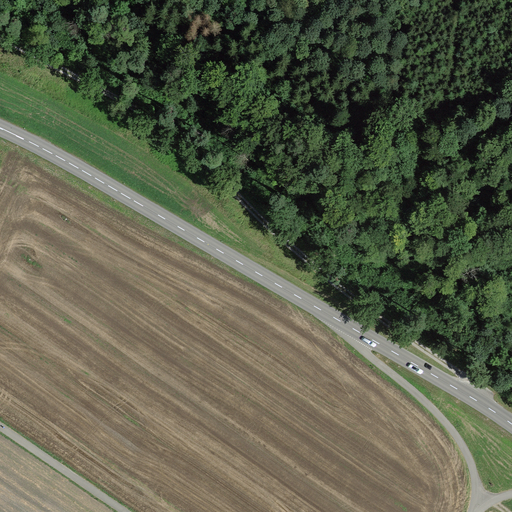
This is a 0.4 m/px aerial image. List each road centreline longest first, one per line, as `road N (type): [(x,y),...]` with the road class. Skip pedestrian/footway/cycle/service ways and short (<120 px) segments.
road 1 (track): [(476,399),(469,380),(330,282),(161,125),(0,31)]
road 2 (tertiary): [(511,424),(63,158),(0,129)]
road 3 (track): [(477,505),(459,440),(355,344),(349,327)]
road 4 (track): [(123,511),(0,428)]
